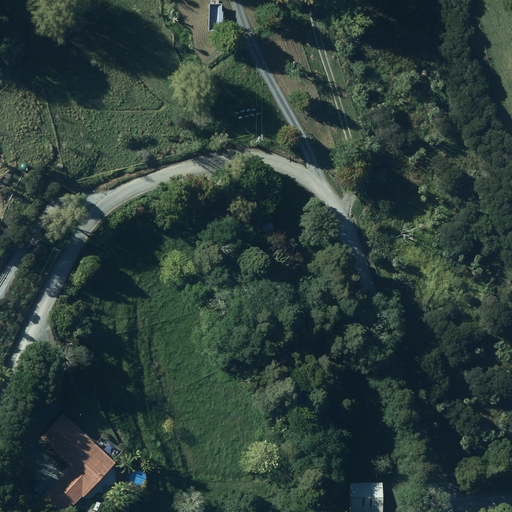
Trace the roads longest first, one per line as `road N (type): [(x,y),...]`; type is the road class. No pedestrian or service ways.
road 1 (unclassified): [(511,498),(457,500),(430,492),(408,470),(314,206),(270,171),(241,160),(219,159),(89,207),(0,362)]
road 2 (unknown): [(276,176),(225,0)]
